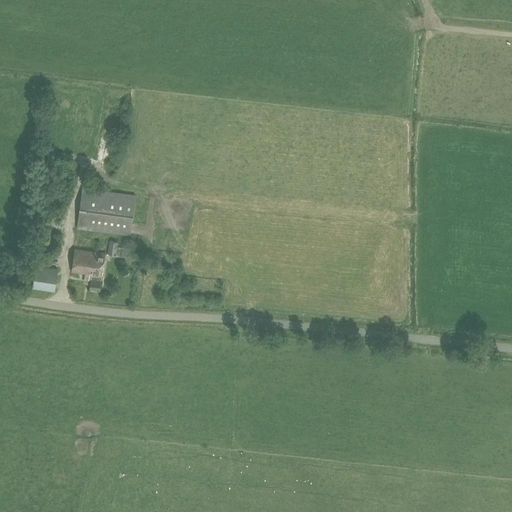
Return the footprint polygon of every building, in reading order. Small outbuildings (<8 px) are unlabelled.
[(118,96),(59,89),(55,117),(115,123),(118,96)] [(135,195),(83,188),(80,210),(77,229),(80,229),(130,236),(135,195)] [(129,257),(131,248),(117,246),(118,242),(110,241),(108,254),(129,257)] [(74,249),(71,272),(85,274),(85,279),(87,279),(86,282),(91,283),(90,289),(100,290),(105,253),(74,249)] [(157,253),(150,253),(148,263),(156,264),(157,253)] [(33,288),(54,292),(57,268),(36,265),(33,288)]
